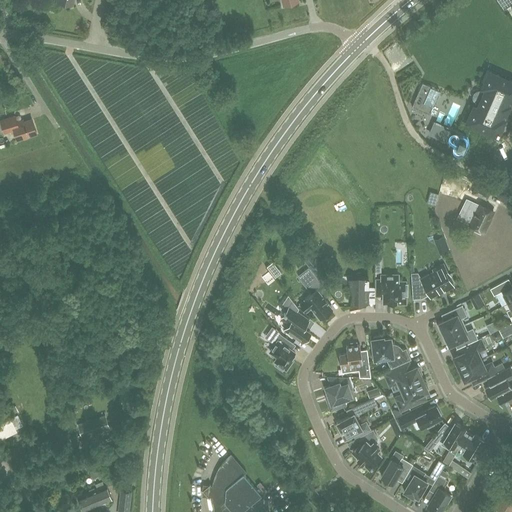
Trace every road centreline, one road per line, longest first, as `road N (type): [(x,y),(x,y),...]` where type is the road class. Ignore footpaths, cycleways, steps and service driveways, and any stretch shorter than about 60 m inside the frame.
road 1 (secondary): [(152,511),(169,382),(214,253),(286,128),(361,45)]
road 2 (residential): [(401,511),(341,472),(301,374),(343,321),(397,321),(421,333),(453,396)]
road 3 (unclassified): [(142,56),(187,58),(316,27),(361,45)]
road 4 (track): [(511,183),(489,179),(411,133),(371,50)]
road 5 (unclassified): [(3,35),(142,56)]
